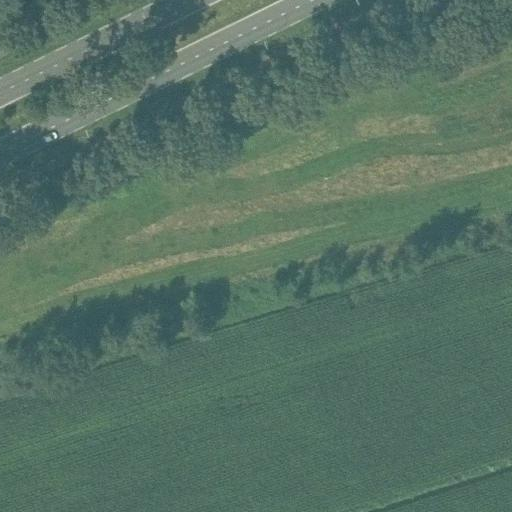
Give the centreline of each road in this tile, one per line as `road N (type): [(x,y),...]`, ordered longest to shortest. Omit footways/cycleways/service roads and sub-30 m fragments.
road 1 (secondary): [(0,156),(318,0)]
road 2 (secondary): [(188,0),(0,92)]
